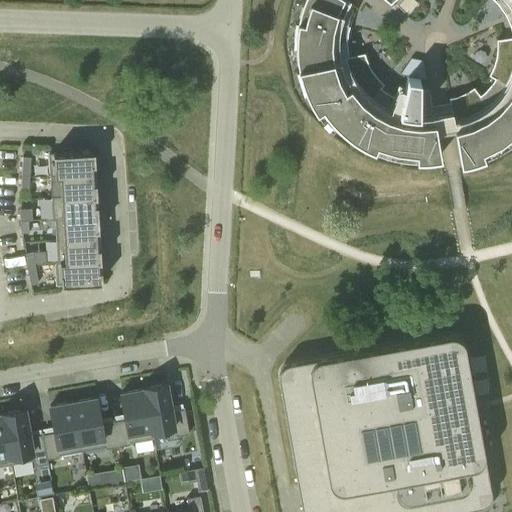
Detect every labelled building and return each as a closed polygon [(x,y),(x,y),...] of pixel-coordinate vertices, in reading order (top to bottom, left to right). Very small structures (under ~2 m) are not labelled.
[(511,0),(386,0),(390,3),(392,0),(494,0),(496,2),(503,10),(508,20),(502,22),(506,37),(496,38),(496,48),(495,57),(492,66),(488,74),(494,77),(488,86),(480,94),(473,86),(465,91),(457,95),(448,97),(450,106),(441,107),(432,109),(430,100),(428,88),(418,89),(419,80),(413,79),(407,78),(405,87),(398,85),(396,90),(387,85),(379,79),(372,71),(367,62),(364,52),(354,54),(353,47),(353,40),(346,39),(350,22),(357,6),(347,0),(302,0),(296,22),(295,41),(296,59),(300,77),(306,94),(316,110),(321,107),(334,123),(350,136),(368,146),(385,153),(403,156),(422,157),(440,155),(436,131),(444,129),(454,127),(460,162),(481,156),(500,147),(511,138),(511,0)] [(59,175),(95,172),(93,150),(67,152),(67,149),(48,151),(50,176),(59,176),(59,175)] [(29,176),(30,156),(22,156),(21,176),(29,176)] [(96,194),(95,172),(59,175),(59,176),(60,195),(60,196),(96,194)] [(28,188),(29,176),(21,176),(20,188),(28,188)] [(97,216),(96,194),(60,196),(60,195),(51,196),(52,219),(54,219),(54,218),(97,216)] [(19,208),(20,220),(28,220),(27,208),(19,208)] [(98,237),(97,216),(54,218),(54,219),(56,240),(98,237)] [(29,232),(28,220),(20,220),(21,233),(29,232)] [(100,259),(98,237),(56,240),(57,260),(57,261),(100,259)] [(34,263),(32,251),(24,253),(26,264),(34,263)] [(101,278),(100,259),(57,261),(57,260),(55,261),(56,286),(75,285),(75,283),(101,281),(101,278)] [(38,283),(34,263),(26,264),(30,284),(38,283)] [(511,326),(511,313),(496,314),(496,328),(511,326)] [(278,374),(278,378),(302,511),(433,511),(478,504),(482,503),(485,500),(487,497),(489,493),(489,489),(463,344),(461,341),(459,337),(455,335),(451,334),(448,334),(294,361),(289,362),(285,364),(282,366),(279,370),(278,374)] [(171,405),(167,383),(142,388),(143,389),(144,389),(152,436),(153,435),(175,431),(176,435),(188,433),(183,406),(182,406),(183,408),(171,410),(170,405),(171,405)] [(144,389),(143,389),(120,393),(125,419),(113,421),(117,446),(130,444),(129,442),(153,438),(153,435),(152,436),(144,389)] [(117,446),(113,421),(100,423),(99,418),(100,418),(96,397),(73,401),(82,451),(105,446),(105,448),(117,446)] [(82,451),(73,401),(49,406),(54,432),(41,434),(46,458),(46,459),(47,459),(59,457),(59,455),(82,451)] [(46,458),(41,434),(29,436),(28,431),(29,431),(25,409),(1,414),(2,414),(2,415),(11,463),(33,459),(34,466),(48,463),(47,459),(46,459),(46,458)] [(2,414),(1,414),(0,414),(0,465),(11,463),(2,415),(2,414)] [(204,467),(195,468),(198,485),(207,483),(204,467)] [(188,509),(168,511),(202,511),(200,495),(186,497),(188,509)]
